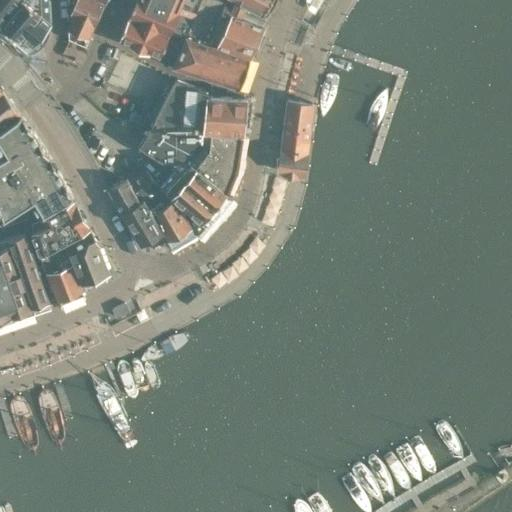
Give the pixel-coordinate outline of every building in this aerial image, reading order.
[(0,0),(0,17),(13,0),(0,0)] [(13,0),(0,17),(0,26),(11,35),(11,36),(13,38),(15,36),(24,43),(23,44),(25,46),(28,48),(28,49),(29,50),(31,49),(33,47),(36,46),(38,44),(40,42),(41,41),(43,38),(44,36),(46,34),(47,31),(47,29),(48,26),(48,24),(48,21),(46,19),(48,16),(46,0),(13,0)] [(101,0),(65,0),(66,12),(70,14),(66,22),(68,23),(68,32),(83,38),(86,31),(88,32),(101,0)] [(131,0),(126,12),(157,25),(161,17),(207,35),(211,24),(212,24),(222,0),(131,0)] [(222,0),(212,24),(207,35),(249,52),(249,51),(261,23),(239,13),(244,0),(243,0),(229,0),(230,0),(229,0),(222,0)] [(243,0),(244,0),(261,10),(266,0),(243,0)] [(306,0),(299,13),(313,21),(324,0),(306,0)] [(126,12),(117,33),(119,34),(145,45),(145,44),(169,55),(174,44),(178,34),(171,31),(157,25),(126,12)] [(172,56),(170,60),(238,84),(249,52),(214,40),(205,37),(184,30),(172,56)] [(173,73),(149,121),(153,121),(162,121),(190,121),(196,121),(201,121),(201,122),(201,125),(209,126),(240,129),(240,127),(241,128),(244,93),(206,90),(206,86),(206,85),(205,84),(195,80),(173,72),(173,73)] [(0,120),(19,107),(17,104),(1,83),(0,83),(0,120)] [(279,140),(276,165),(285,166),(301,168),(304,144),(305,144),(311,97),(286,94),(280,140),(279,140)] [(0,147),(0,220),(41,208),(43,208),(73,191),(58,166),(46,147),(39,137),(34,130),(33,128),(32,126),(29,122),(25,116),(21,110),(19,107),(0,120),(0,135),(3,140),(6,144),(0,147)] [(147,121),(137,137),(138,138),(137,139),(161,154),(175,155),(184,155),(187,157),(197,165),(224,187),(226,186),(235,163),(238,143),(240,132),(240,129),(209,126),(201,125),(201,122),(201,121),(196,121),(190,121),(162,121),(153,121),(149,121),(148,122),(147,121)] [(159,180),(159,181),(163,184),(172,193),(176,196),(178,199),(190,221),(192,220),(196,226),(206,220),(221,203),(225,193),(222,190),(224,187),(197,165),(187,157),(184,155),(175,155),(174,162),(159,180)] [(145,165),(129,176),(138,194),(142,191),(145,195),(154,189),(152,186),(153,185),(157,183),(145,165)] [(108,182),(120,204),(121,206),(129,220),(139,237),(160,225),(150,205),(147,201),(145,195),(142,191),(138,194),(129,176),(128,177),(127,177),(125,173),(108,182)] [(30,212),(29,212),(29,217),(30,223),(36,242),(38,246),(61,236),(63,235),(64,234),(89,221),(73,191),(43,208),(41,208),(30,212)] [(159,194),(147,201),(150,205),(160,225),(170,242),(194,228),(190,221),(178,199),(176,196),(172,193),(171,193),(167,196),(162,199),(159,194)] [(65,236),(64,237),(65,240),(71,256),(71,257),(79,278),(104,269),(108,267),(105,261),(97,239),(98,238),(89,221),(64,234),(65,236)] [(18,228),(0,233),(0,313),(2,313),(10,310),(10,309),(19,305),(30,302),(29,301),(46,295),(45,294),(37,273),(18,229),(18,228)] [(61,236),(38,246),(38,248),(45,265),(45,266),(44,266),(54,290),(55,295),(82,284),(80,278),(79,278),(71,257),(71,256),(65,240),(64,237),(65,236),(64,234),(63,235),(61,236)]
